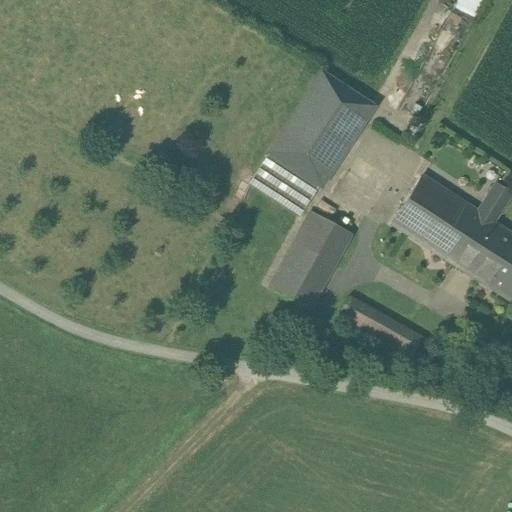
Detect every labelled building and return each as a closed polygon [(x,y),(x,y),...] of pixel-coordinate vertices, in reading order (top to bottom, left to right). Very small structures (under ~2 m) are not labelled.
[(458,0),(455,7),(475,17),(483,0),(458,0)] [(316,185),(319,187),(372,106),(322,73),(269,154),(316,185)] [(297,215),(316,185),(269,154),(249,185),(297,215)] [(461,203),(421,177),(390,224),(406,234),(446,260),(476,214),(477,213),(461,203)] [(477,213),(476,214),(491,224),(510,194),(496,184),(477,213)] [(311,213),(268,290),(307,312),(350,234),(311,213)] [(511,237),(491,224),(476,214),(446,260),(509,301),(511,296),(511,237)] [(360,306),(347,299),(335,320),(348,327),(360,306)] [(381,346),(393,324),(360,306),(348,327),(381,346)] [(421,340),(393,324),(381,346),(409,361),(421,340)]
